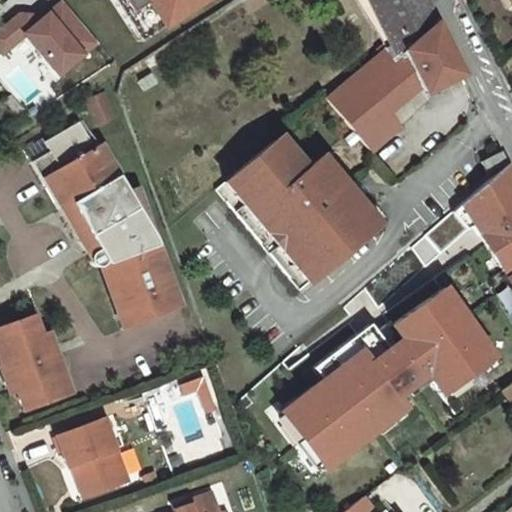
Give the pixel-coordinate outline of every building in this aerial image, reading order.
[(0,51),(0,52),(23,33),(56,73),(95,41),(62,0),(37,20),(33,14),(25,21),(18,13),(0,28),(0,51)] [(111,0),(139,42),(202,0),(111,0)] [(390,44),(368,0),(356,0),(385,48),(390,44)] [(368,0),(390,44),(436,22),(424,0),(368,0)] [(385,48),(325,98),(370,151),(399,125),(387,112),(420,85),(424,95),(462,76),(436,22),(390,44),(385,48)] [(150,74),(139,81),(144,90),(155,84),(150,74)] [(114,116),(103,93),(85,101),(95,124),(114,116)] [(103,264),(104,262),(105,261),(126,320),(145,314),(146,319),(179,307),(136,187),(127,192),(100,144),(93,148),(78,122),(44,142),(49,151),(30,162),(58,210),(61,208),(70,203),(97,250),(93,252),(92,253),(91,254),(90,256),(89,257),(89,259),(89,261),(90,262),(91,264),(92,265),(94,266),(96,267),(98,267),(99,267),(100,266),(102,265),(103,264)] [(323,171),(315,162),(307,168),(280,136),(230,177),(241,189),(234,195),(223,183),(215,189),(299,290),(307,283),(297,271),(304,265),(314,277),(371,230),(361,217),(368,212),(358,199),(347,186),(330,165),(323,171)] [(23,150),(30,162),(49,151),(44,142),(42,139),(23,150)] [(496,149),(487,153),(489,158),(498,153),(496,149)] [(500,152),(498,153),(489,158),(480,162),(486,174),(506,164),(500,152)] [(315,162),(323,171),(330,165),(322,156),(315,162)] [(511,177),(506,165),(451,213),(467,230),(473,225),(479,234),(478,234),(502,271),(511,264),(511,177)] [(234,195),(241,189),(230,177),(223,183),(234,195)] [(355,180),(347,186),(358,199),(365,192),(355,180)] [(97,250),(70,203),(61,208),(89,257),(90,256),(91,254),(92,253),(93,252),(97,250)] [(361,217),(371,230),(378,224),(368,212),(361,217)] [(100,266),(99,267),(121,328),(146,319),(145,314),(126,320),(105,261),(104,262),(103,264),(102,265),(100,266)] [(297,271),(307,283),(314,277),(304,265),(297,271)] [(443,288),(390,326),(399,338),(425,374),(438,393),(465,373),(462,368),(472,360),(476,365),(490,355),(464,317),(459,321),(450,308),(455,305),(443,288)] [(464,317),(455,305),(450,308),(459,321),(464,317)] [(0,367),(9,364),(12,374),(10,375),(15,389),(23,411),(69,394),(56,358),(49,361),(41,337),(33,315),(0,326),(0,367)] [(321,465),(373,428),(370,423),(380,416),(384,421),(403,407),(395,395),(425,374),(399,338),(386,347),(377,335),(369,324),(316,365),(325,377),(321,380),(280,411),(302,441),(307,437),(313,445),(308,449),(321,465)] [(390,326),(377,335),(386,347),(399,338),(390,326)] [(41,337),(49,361),(56,358),(48,334),(41,337)] [(472,360),(462,368),(465,373),(476,365),(472,360)] [(12,374),(9,364),(0,367),(0,370),(8,392),(15,389),(10,375),(12,374)] [(316,365),(311,368),(321,380),(325,377),(316,365)] [(178,385),(182,396),(196,391),(206,387),(202,376),(178,385)] [(511,381),(501,390),(511,404),(511,381)] [(206,387),(196,391),(204,413),(214,410),(206,387)] [(380,416),(370,423),(373,428),(384,421),(380,416)] [(55,436),(67,467),(70,466),(76,464),(87,496),(127,481),(103,419),(55,436)] [(307,437),(302,441),(308,449),(313,445),(307,437)] [(76,464),(70,466),(82,498),(87,496),(76,464)] [(224,483),(254,482),(253,471),(223,472),(224,483)] [(216,511),(211,493),(188,501),(190,505),(173,511),(216,511)] [(341,511),(373,511),(362,497),(341,511)] [(171,507),(173,511),(190,505),(188,501),(171,507)]
